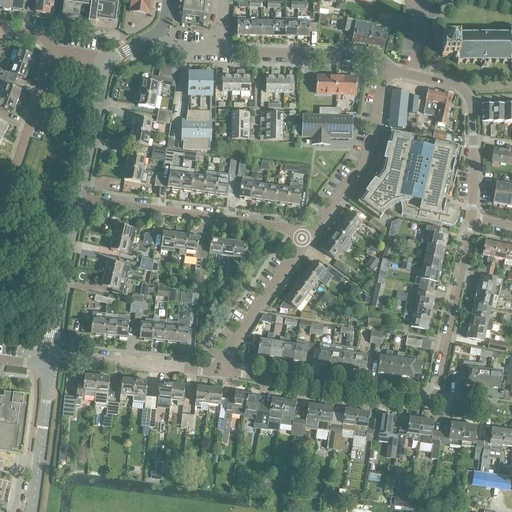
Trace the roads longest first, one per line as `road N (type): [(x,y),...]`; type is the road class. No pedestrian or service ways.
road 1 (residential): [(79,198),(283,227),(307,238)]
road 2 (residential): [(432,400),(213,371)]
road 3 (residential): [(385,69),(458,85),(469,97),(472,217)]
road 4 (residential): [(307,238),(368,151),(385,69)]
road 5 (residential): [(472,217),(432,400)]
road 6 (residential): [(385,69),(364,54),(216,50)]
road 7 (residential): [(1,208),(53,49)]
road 8 (residential): [(49,358),(213,371)]
road 9 (residential): [(213,371),(307,238)]
road 10 (tertiary): [(49,358),(79,198)]
road 11 (tertiary): [(79,198),(108,64)]
